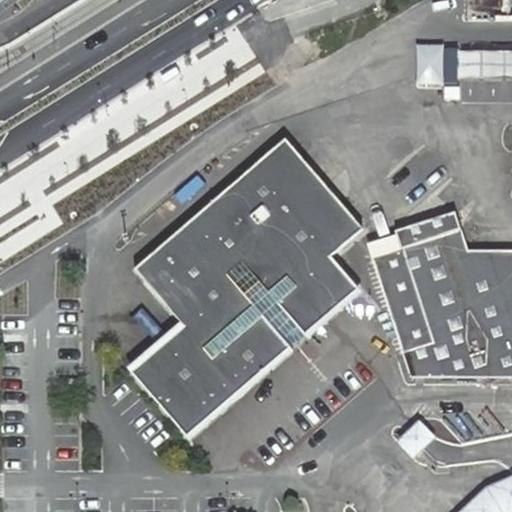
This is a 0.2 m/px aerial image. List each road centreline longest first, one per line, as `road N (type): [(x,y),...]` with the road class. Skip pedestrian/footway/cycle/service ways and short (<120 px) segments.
road 1 (secondary): [(169,0),(0,106)]
road 2 (secondary): [(0,151),(166,42)]
road 3 (unclassified): [(166,42),(301,0)]
